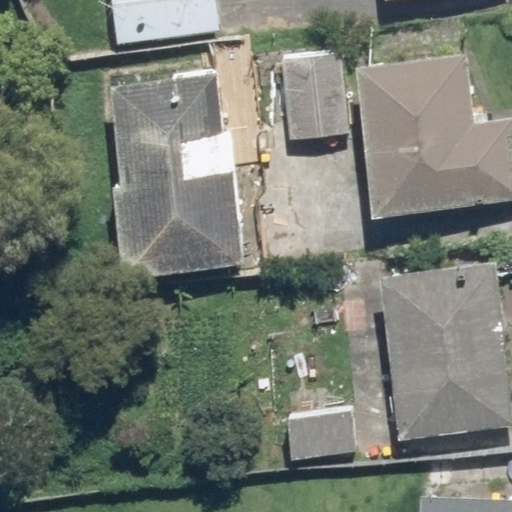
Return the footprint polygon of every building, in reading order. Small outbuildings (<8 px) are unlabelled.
[(214,0),(113,0),(115,34),(216,29),(214,0)] [(351,130),(343,41),(285,46),(293,135),(351,130)] [(511,106),(476,110),(470,45),(359,55),(372,207),(511,194),(511,106)] [(224,57),(114,69),(136,267),(246,255),(224,57)] [(511,396),(498,252),(384,263),(400,431),(511,420),(511,396)] [(352,404),(289,408),(291,448),(355,444),(352,404)] [(511,511),(511,492),(421,488),(419,511),(511,511)]
